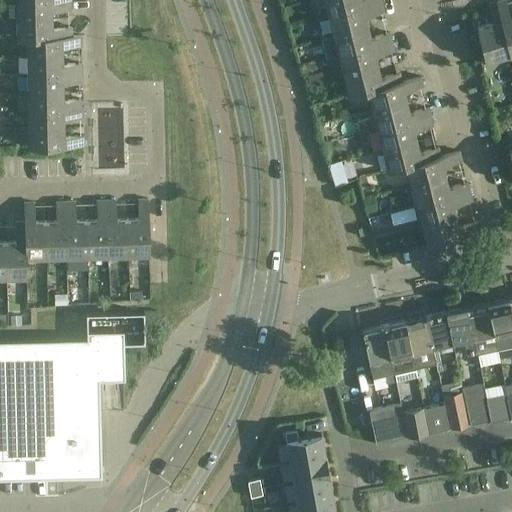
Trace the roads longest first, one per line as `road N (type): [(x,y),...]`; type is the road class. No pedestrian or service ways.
road 1 (secondary): [(269,304),(275,150),(233,0)]
road 2 (secondary): [(206,0),(245,128),(252,202),(243,300)]
road 3 (residential): [(501,260),(470,144),(442,103),(413,7)]
road 4 (residential): [(157,186),(154,90),(97,91),(95,0)]
road 5 (secondary): [(243,300),(223,369),(135,511)]
road 6 (secondary): [(177,511),(239,402),(269,304)]
road 7 (residential): [(308,303),(501,260)]
road 8 (residential): [(342,454),(511,428)]
road 9 (residential): [(0,205),(23,190),(157,186)]
road 10 (residential): [(308,303),(342,454)]
